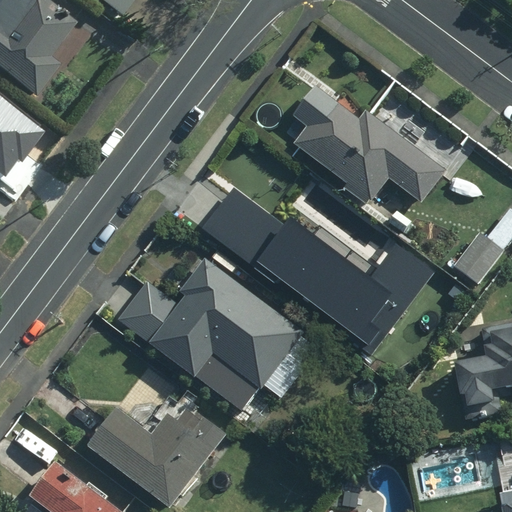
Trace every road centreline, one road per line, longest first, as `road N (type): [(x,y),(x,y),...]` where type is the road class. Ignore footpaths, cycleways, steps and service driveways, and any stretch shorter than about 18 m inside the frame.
road 1 (residential): [(250,0),(0,333)]
road 2 (residential): [(403,0),(511,80)]
